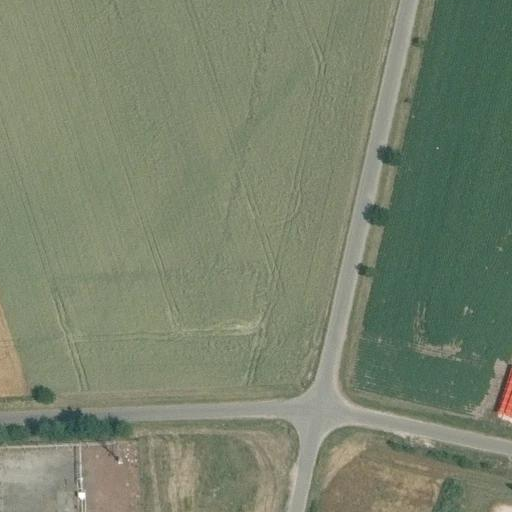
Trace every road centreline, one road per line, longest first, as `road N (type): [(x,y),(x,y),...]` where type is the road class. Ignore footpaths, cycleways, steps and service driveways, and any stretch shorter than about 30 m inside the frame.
road 1 (unclassified): [(407,0),(316,409)]
road 2 (unclassified): [(316,409),(0,419)]
road 3 (unclassified): [(511,450),(316,409)]
